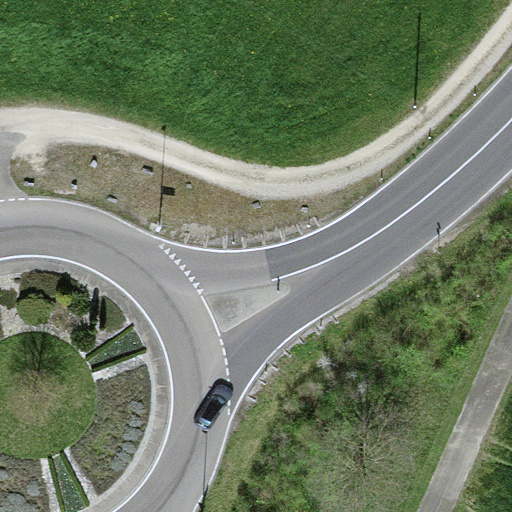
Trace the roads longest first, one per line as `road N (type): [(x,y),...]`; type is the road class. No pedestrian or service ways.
road 1 (track): [(511,24),(416,126),(362,162),(309,179),(218,170),(91,125),(0,121)]
road 2 (primary): [(343,255),(420,201),(511,118)]
road 3 (primary): [(201,408),(245,343),(343,255)]
road 4 (primary): [(343,255),(239,273),(138,269)]
road 5 (primary): [(201,408),(195,356),(174,308),(138,269)]
road 6 (primary): [(138,269),(93,242),(41,230),(0,234)]
